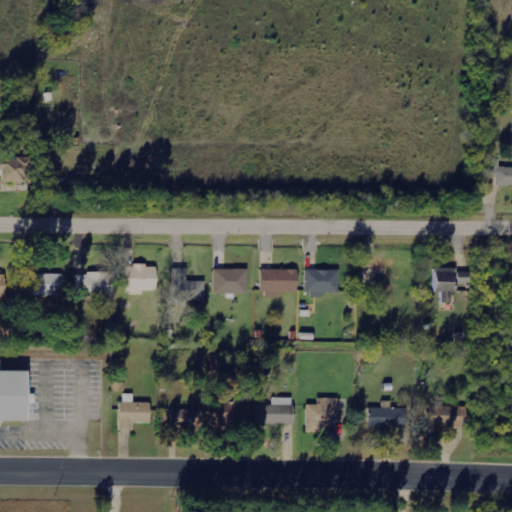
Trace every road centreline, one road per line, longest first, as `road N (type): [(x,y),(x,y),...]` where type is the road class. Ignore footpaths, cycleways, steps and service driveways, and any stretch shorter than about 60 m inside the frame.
road 1 (secondary): [(511,479),(0,473)]
road 2 (tertiary): [(511,219),(0,217)]
